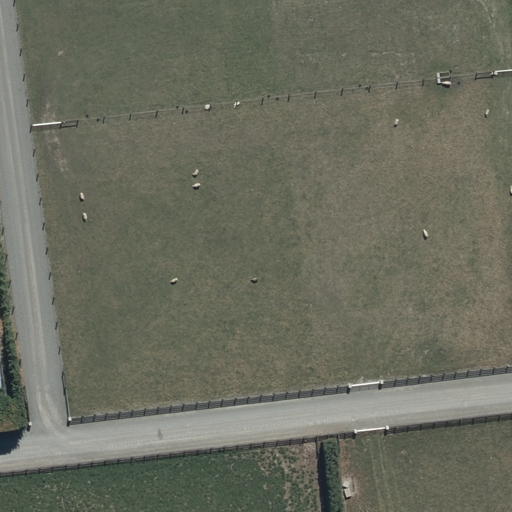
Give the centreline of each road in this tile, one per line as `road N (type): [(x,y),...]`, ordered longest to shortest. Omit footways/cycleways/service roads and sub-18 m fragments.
road 1 (unknown): [(29,445),(511,388)]
road 2 (unknown): [(0,220),(29,445)]
